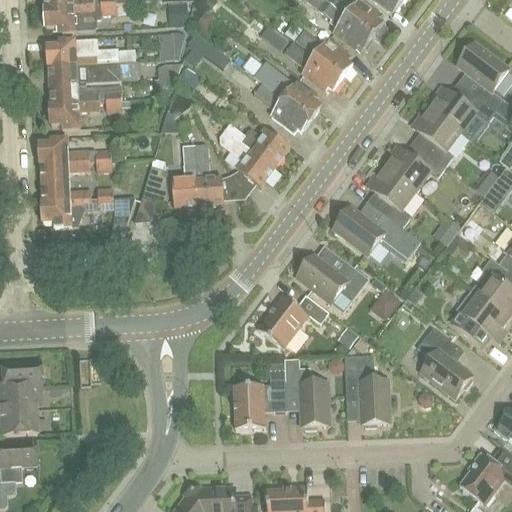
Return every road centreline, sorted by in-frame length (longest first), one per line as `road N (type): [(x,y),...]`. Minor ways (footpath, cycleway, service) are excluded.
road 1 (tertiary): [(163,326),(193,319),(236,290),(456,0)]
road 2 (residential): [(161,455),(181,463),(454,454),(511,380)]
road 3 (residential): [(17,258),(8,72)]
road 4 (residential): [(20,335),(163,326)]
road 5 (residential): [(17,258),(159,252)]
road 6 (tertiary): [(161,455),(163,326)]
